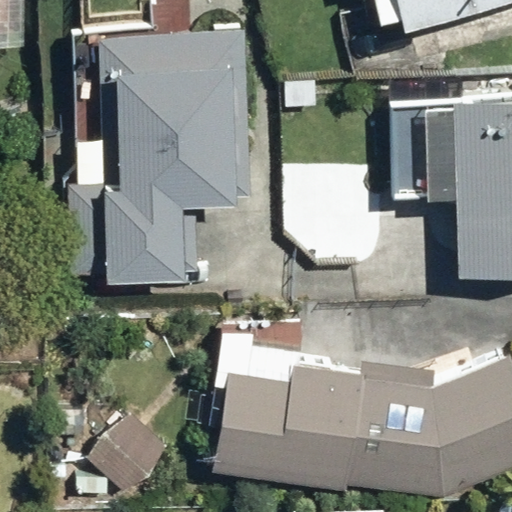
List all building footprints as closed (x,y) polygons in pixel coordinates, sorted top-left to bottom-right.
[(0,0),(0,20),(15,21),(15,0),(0,0)] [(393,0),(394,3),(403,0),(411,0),(414,9),(445,0),(393,0)] [(249,19),(112,18),(108,121),(84,121),(82,161),(75,160),(72,255),(198,259),(200,182),(258,184),(261,70),(247,70),(249,19)] [(511,76),(470,75),(469,88),(402,85),(398,179),(466,182),(463,250),(511,252),(511,76)] [(256,351),(239,349),(224,451),(445,485),(511,457),(511,333),(440,363),(313,351),(315,330),(257,324),(256,351)] [(177,444),(134,394),(88,433),(130,483),(177,444)]
